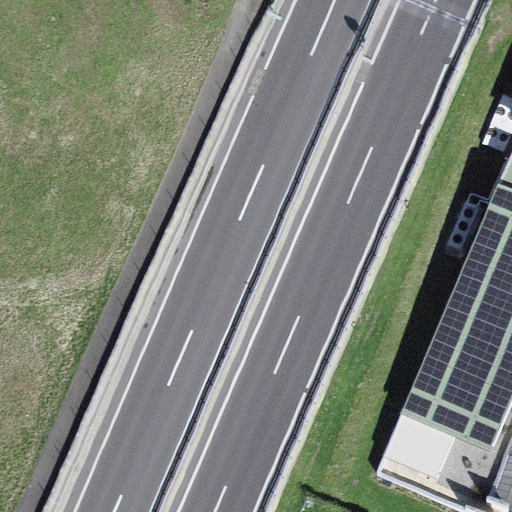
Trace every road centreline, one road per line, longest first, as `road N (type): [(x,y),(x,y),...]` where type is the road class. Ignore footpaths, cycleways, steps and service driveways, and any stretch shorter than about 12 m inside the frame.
road 1 (motorway): [(216,511),(437,0)]
road 2 (motorway): [(335,0),(115,511)]
